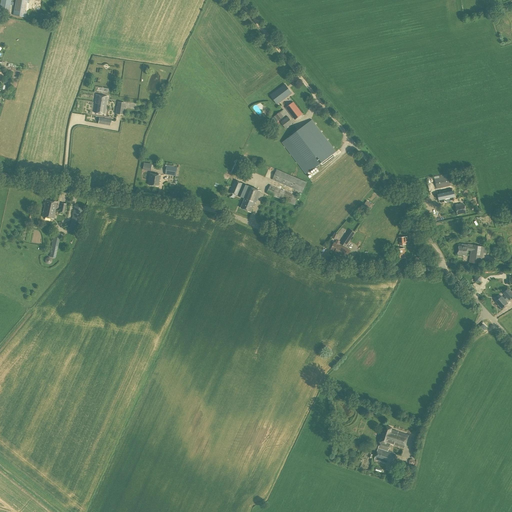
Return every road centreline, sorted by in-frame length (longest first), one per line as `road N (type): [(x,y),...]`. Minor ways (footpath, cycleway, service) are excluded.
road 1 (unclassified): [(442,270),(347,271),(229,214),(0,174)]
road 2 (unclassified): [(442,270),(438,250),(271,40)]
